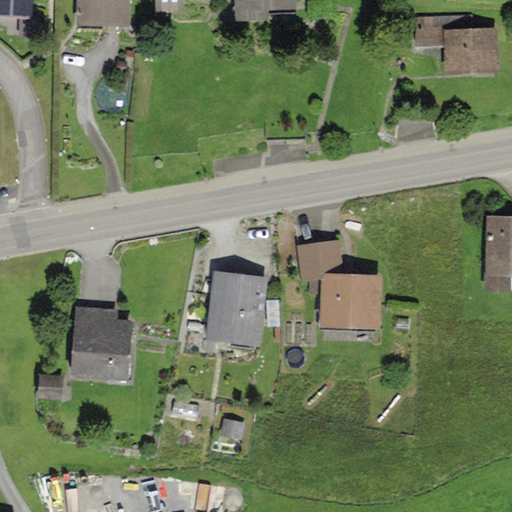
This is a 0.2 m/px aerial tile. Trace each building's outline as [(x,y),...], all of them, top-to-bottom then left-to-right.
[(31,0),(0,0),(0,21),(31,22),(31,0)] [(132,0),(76,0),(76,30),(132,31),(132,0)] [(187,0),(155,0),(157,20),(189,18),(188,0),(187,0)] [(297,0),(234,0),(236,27),(269,26),(269,17),(298,16),(297,0)] [(445,77),(499,75),(498,33),(474,34),(473,17),(415,19),(417,49),(444,48),(445,77)] [(397,87),(398,122),(442,121),(441,86),(397,87)] [(265,113),(267,145),(307,143),(305,111),(265,113)] [(511,220),(486,219),(484,294),(508,294),(509,280),(511,279),(511,220)] [(326,279),(347,281),(340,242),(296,248),(301,277),(326,279)] [(261,353),(269,283),(214,277),(206,346),(261,353)] [(347,281),(326,279),(322,330),(378,333),(381,283),(347,281)] [(77,311),(72,378),(131,381),(134,327),(117,326),(118,313),(77,311)]
